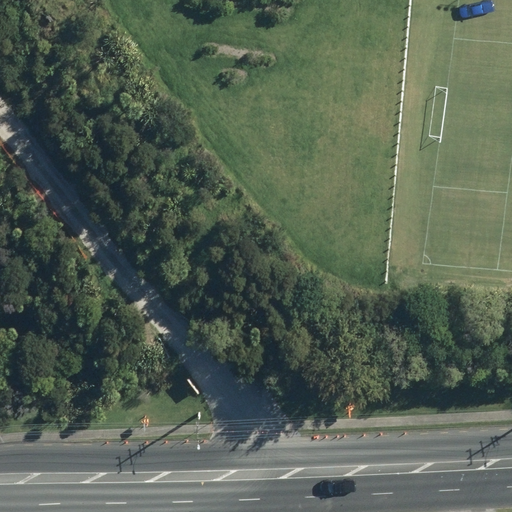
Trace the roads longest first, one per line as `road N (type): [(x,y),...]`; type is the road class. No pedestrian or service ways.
road 1 (secondary): [(511,467),(0,478)]
road 2 (track): [(245,473),(235,406),(0,115)]
